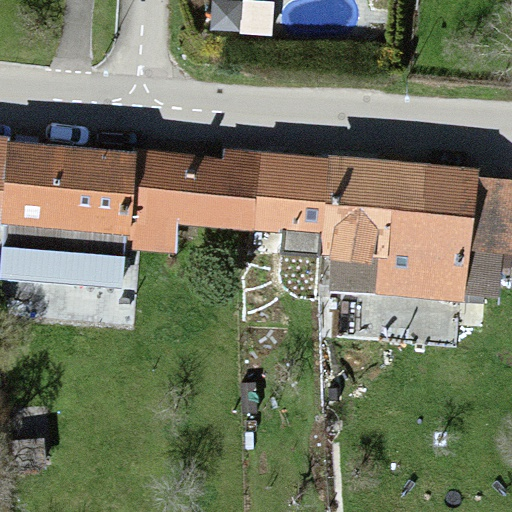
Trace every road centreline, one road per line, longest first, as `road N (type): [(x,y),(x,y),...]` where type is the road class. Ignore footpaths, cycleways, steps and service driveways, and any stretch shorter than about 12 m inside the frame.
road 1 (tertiary): [(511,133),(128,109)]
road 2 (tertiary): [(128,109),(0,99)]
